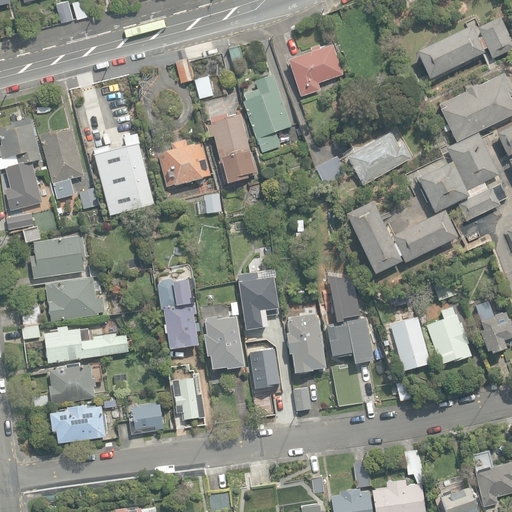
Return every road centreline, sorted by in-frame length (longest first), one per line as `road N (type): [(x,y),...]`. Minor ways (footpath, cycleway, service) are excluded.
road 1 (residential): [(3,480),(414,424),(511,402)]
road 2 (secondary): [(263,0),(0,72)]
